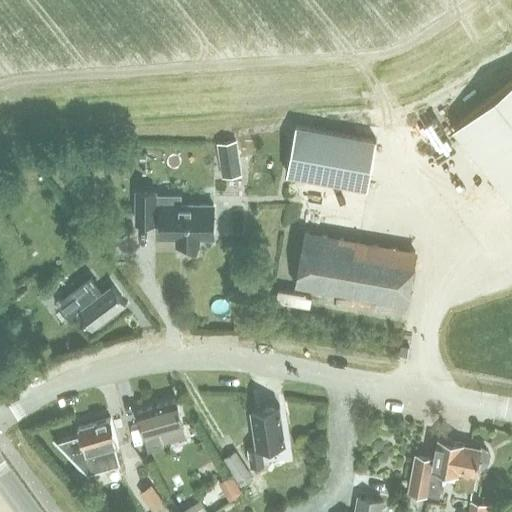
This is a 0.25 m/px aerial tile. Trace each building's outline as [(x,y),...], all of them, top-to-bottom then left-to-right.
[(511,79),(453,127),(511,200),(511,79)] [(368,188),(377,140),(296,125),(286,173),(368,188)] [(218,160),(238,157),(235,141),(216,143),(218,160)] [(213,236),(213,203),(155,202),(155,190),(136,189),(135,220),(154,220),(154,219),(160,219),(160,235),(176,236),(176,242),(198,242),(198,236),(213,236)] [(403,302),(413,250),(304,231),(295,282),(403,302)] [(92,274),(55,303),(70,320),(80,313),(91,327),(125,305),(111,285),(105,290),(92,274)] [(175,399),(136,409),(146,449),(162,445),(161,442),(184,435),(181,423),(175,399)] [(254,446),(246,447),(249,466),(263,464),(269,463),(266,444),(284,442),(279,406),(275,406),(271,403),(264,404),(261,408),(249,410),(254,446)] [(79,434),(59,441),(89,472),(120,462),(115,447),(118,446),(109,417),(76,427),(79,434)] [(415,450),(414,454),(407,489),(439,495),(443,470),(457,473),(454,485),(472,488),(475,470),(479,467),(483,465),(487,461),(488,456),(486,450),(482,447),(478,446),(477,449),(462,446),(463,443),(452,441),(448,436),(443,435),(439,438),(437,438),(434,454),(415,450)] [(241,484),(251,477),(235,451),(224,457),(241,484)] [(219,481),(229,499),(240,493),(230,475),(219,481)] [(150,509),(160,502),(148,485),(138,492),(150,509)] [(379,511),(381,499),(358,495),(354,511),(379,511)] [(200,499),(179,511),(200,511),(206,509),(200,499)] [(489,511),(491,504),(470,500),(468,511),(489,511)]
